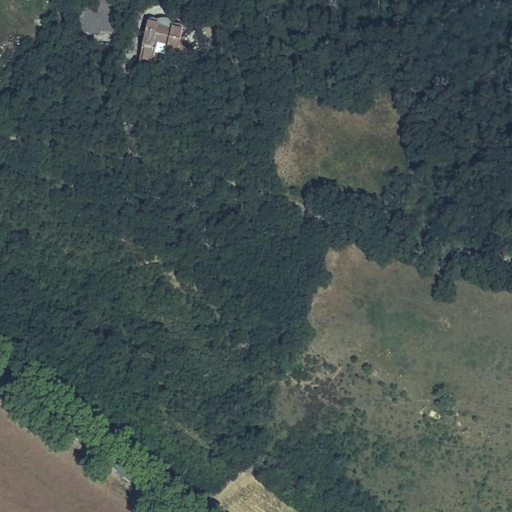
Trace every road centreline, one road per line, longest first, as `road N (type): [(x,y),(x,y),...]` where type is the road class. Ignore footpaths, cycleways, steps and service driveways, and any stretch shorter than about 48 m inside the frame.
road 1 (unclassified): [(511,263),(176,167),(0,136)]
road 2 (secondary): [(184,511),(0,368)]
